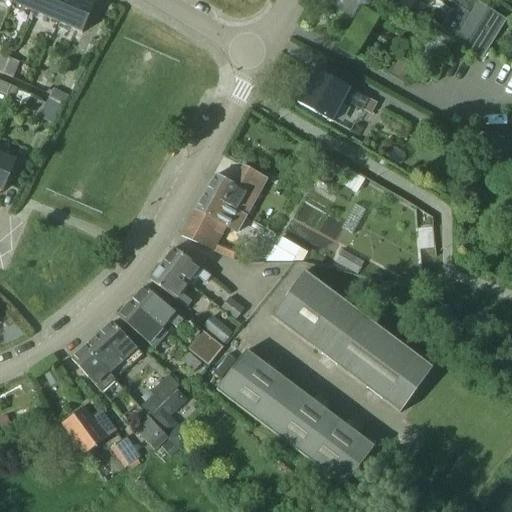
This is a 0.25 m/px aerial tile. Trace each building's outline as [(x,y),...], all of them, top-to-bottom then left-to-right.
[(36,14),(41,0),(14,0),(13,4),(36,14)] [(59,23),(68,0),(41,0),(36,14),(59,23)] [(82,33),(94,4),(83,0),(68,0),(59,23),(82,33)] [(323,0),(339,9),(338,10),(352,18),(360,6),(367,6),(370,0),(323,0)] [(469,13),(474,5),(466,0),(462,0),(458,6),(469,13)] [(480,60),(505,21),(477,2),(463,23),(454,38),(451,42),(480,60)] [(447,12),(438,27),(454,38),(463,23),(447,12)] [(0,72),(11,77),(18,62),(0,54),(0,72)] [(399,57),(388,74),(402,83),(413,65),(399,57)] [(329,118),(344,88),(333,82),(334,81),(314,71),(297,104),(316,114),(317,112),(329,118)] [(0,92),(7,95),(11,86),(0,81),(0,92)] [(62,107),(67,97),(54,90),(49,100),(62,107)] [(54,125),(63,107),(62,107),(49,100),(40,117),(54,125)] [(0,189),(3,191),(15,163),(0,156),(0,189)] [(236,233),(265,180),(242,167),(232,186),(214,176),(195,210),(236,233)] [(210,277),(173,249),(161,266),(189,287),(196,278),(204,284),(210,277)] [(182,296),(189,287),(161,266),(149,281),(186,309),(191,302),(182,296)] [(433,370),(305,274),(271,318),(400,415),(433,370)] [(174,314),(143,288),(130,303),(166,334),(167,334),(166,333),(172,326),(176,329),(182,322),(174,315),(174,314)] [(245,311),(229,299),(221,309),(237,322),(245,311)] [(166,334),(130,303),(117,318),(154,349),(166,334)] [(2,309),(0,310),(0,323),(3,322),(7,327),(13,323),(2,309)] [(232,334),(212,316),(202,327),(223,345),(232,334)] [(86,348),(85,348),(109,375),(124,362),(129,368),(141,356),(136,350),(112,324),(86,348)] [(206,369),(223,348),(206,334),(189,355),(201,365),(206,369)] [(109,375),(85,348),(71,361),(101,393),(114,382),(109,376),(109,375)] [(374,449),(246,352),(216,392),(344,489),(374,449)] [(201,365),(189,355),(183,362),(194,372),(201,365)] [(162,403),(179,387),(169,377),(152,393),(154,395),(162,403)] [(187,401),(178,392),(151,416),(167,434),(177,424),(171,417),(187,401)] [(148,416),(162,403),(154,395),(140,407),(148,416)] [(84,456),(116,433),(101,412),(91,419),(85,410),(62,426),(84,456)] [(168,440),(160,431),(147,443),(154,452),(168,440)] [(140,458),(126,440),(115,447),(129,466),(140,458)] [(167,443),(160,449),(169,458),(176,452),(167,443)]
